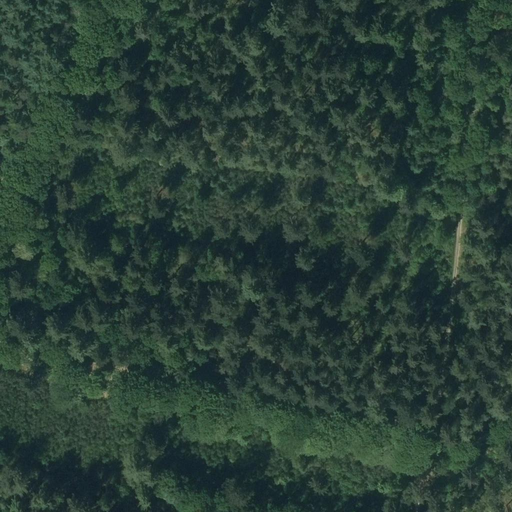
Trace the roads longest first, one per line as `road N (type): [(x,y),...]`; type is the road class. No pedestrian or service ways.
road 1 (track): [(0,352),(100,402),(427,447),(467,447),(511,422)]
road 2 (track): [(419,511),(460,212),(472,0)]
road 3 (track): [(0,249),(113,0)]
road 4 (unknown): [(170,511),(172,504),(325,511)]
